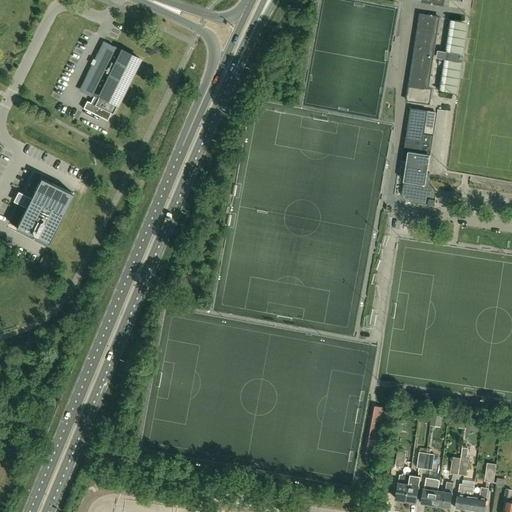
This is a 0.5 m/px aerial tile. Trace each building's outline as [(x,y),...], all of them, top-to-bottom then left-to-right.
[(429,103),(431,90),(426,89),(437,17),(420,15),(408,100),(429,103)] [(464,21),(450,19),(445,52),(444,60),(439,91),(453,93),(464,21)] [(104,43),(80,90),(90,95),(92,91),(95,93),(90,103),(87,102),(83,109),(93,113),(107,121),(111,113),(113,114),(140,59),(114,46),(113,47),(105,43),(104,43)] [(445,52),(438,51),(437,59),(444,60),(445,52)] [(435,190),(426,179),(427,174),(434,130),(432,130),(434,112),(411,108),(404,150),(403,150),(401,160),(407,161),(402,195),(406,201),(414,202),(428,205),(428,204),(435,205),(436,199),(434,199),(436,191),(435,190)] [(75,162),(68,175),(84,184),(92,171),(75,162)] [(52,184),(41,178),(31,197),(31,198),(28,197),(27,197),(23,195),(19,204),(23,206),(26,208),(26,209),(16,228),(48,244),(68,205),(73,194),(52,184)] [(161,250),(157,260),(162,262),(166,251),(161,250)] [(381,456),(389,409),(375,406),(367,453),(381,456)] [(442,416),(432,415),(431,426),(440,427),(442,416)] [(462,448),(461,459),(458,475),(467,476),(469,460),(467,460),(468,449),(462,448)] [(404,467),(406,453),(398,452),(395,466),(404,467)] [(434,455),(425,453),(423,469),(432,470),(434,455)] [(451,474),(458,475),(461,459),(453,458),(451,474)] [(497,465),(487,464),(485,481),(494,483),(497,465)] [(396,499),(407,500),(410,476),(400,474),(396,499)] [(417,502),(421,478),(410,476),(407,500),(417,502)] [(506,477),(498,476),(496,486),(504,487),(506,477)] [(436,505),(438,490),(440,480),(426,478),(424,488),(422,503),(430,504),(430,506),(435,506),(435,505),(436,505)] [(447,481),(445,491),(438,490),(436,505),(438,505),(437,507),(442,508),(443,506),(451,507),(453,493),(452,493),(454,483),(447,481)] [(456,509),(470,511),(473,496),(474,486),(460,484),(459,494),(458,494),(456,509)] [(481,487),(480,497),(473,496),(470,511),(479,511),(484,511),(487,498),(486,498),(488,488),(481,487)] [(506,501),(503,511),(511,511),(511,501),(510,502),(511,492),(511,490),(506,489),(504,501),(506,501)]
